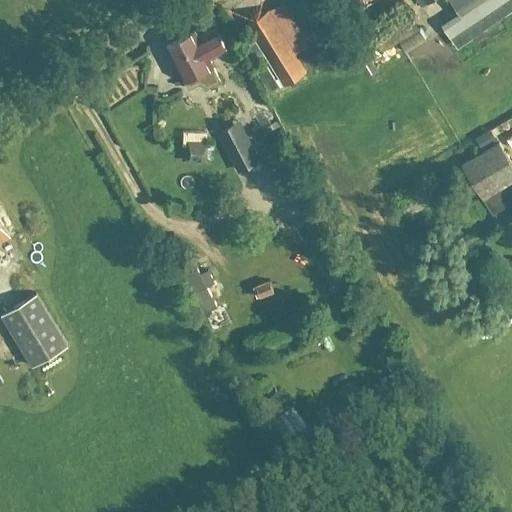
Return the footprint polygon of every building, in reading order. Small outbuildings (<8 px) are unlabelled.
[(511,0),(446,0),(458,16),(472,38),(511,11),(511,0)] [(283,86),(306,73),(319,64),(308,46),(294,54),(268,11),(246,25),(283,86)] [(216,31),(198,40),(194,33),(166,48),(184,82),(188,90),(200,83),(204,91),(219,82),(211,67),(212,67),(208,60),(226,51),(216,31)] [(365,49),(353,56),(367,78),(378,70),(365,49)] [(219,132),(224,142),(239,171),(257,162),(237,123),(219,132)] [(462,165),(492,214),(511,201),(511,164),(511,165),(498,143),(462,165)] [(408,218),(459,188),(451,174),(399,205),(408,218)] [(309,199),(283,212),(293,232),(319,219),(309,199)] [(466,224),(479,217),(473,205),(459,212),(466,224)] [(0,253),(0,243),(9,237),(0,221),(0,257),(2,256),(0,253)] [(197,292),(212,288),(208,270),(193,273),(197,292)] [(36,294),(1,314),(31,366),(66,346),(36,294)]
